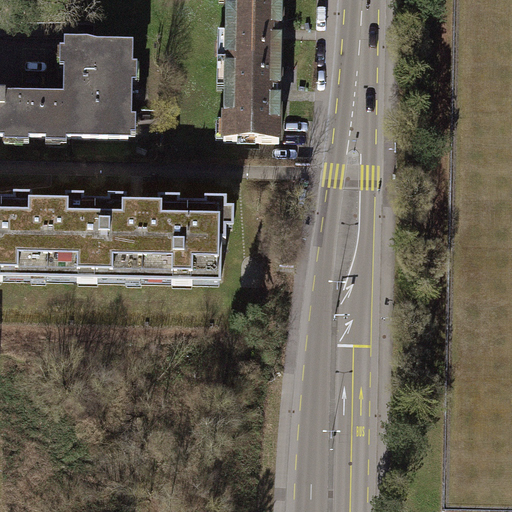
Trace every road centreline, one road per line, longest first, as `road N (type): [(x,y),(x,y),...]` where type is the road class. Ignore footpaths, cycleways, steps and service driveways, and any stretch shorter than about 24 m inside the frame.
road 1 (secondary): [(354,112),(331,215),(311,511)]
road 2 (secondary): [(350,511),(353,346),(369,178),(354,112)]
